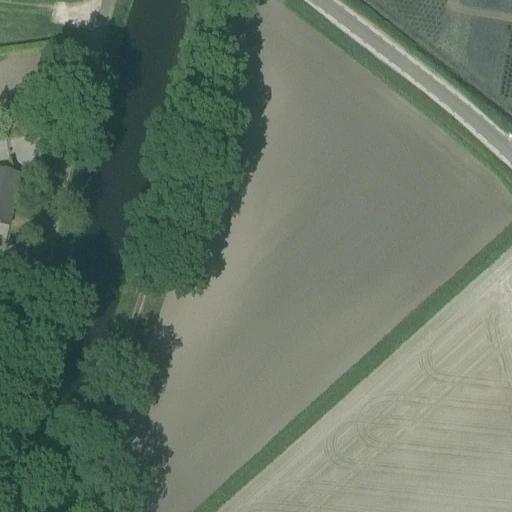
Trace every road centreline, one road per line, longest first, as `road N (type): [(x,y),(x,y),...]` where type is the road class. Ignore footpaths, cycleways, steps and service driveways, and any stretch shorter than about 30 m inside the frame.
road 1 (track): [(48,511),(79,462),(149,279),(212,0)]
road 2 (unclassified): [(0,401),(49,264),(110,0)]
road 3 (tertiary): [(511,165),(310,0)]
